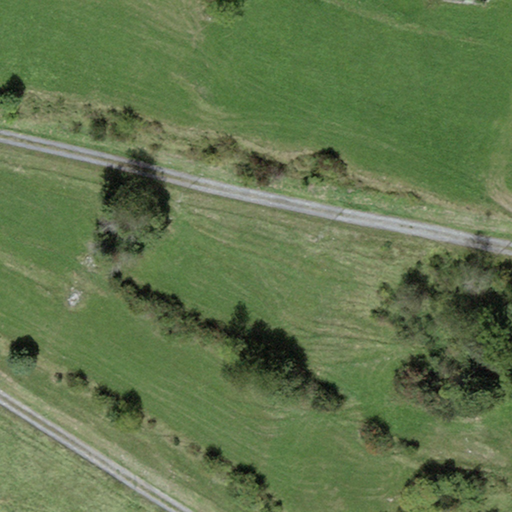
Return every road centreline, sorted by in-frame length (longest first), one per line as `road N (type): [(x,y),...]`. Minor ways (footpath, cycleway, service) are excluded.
road 1 (track): [(0,136),(412,229),(511,242)]
road 2 (track): [(183,511),(0,394)]
